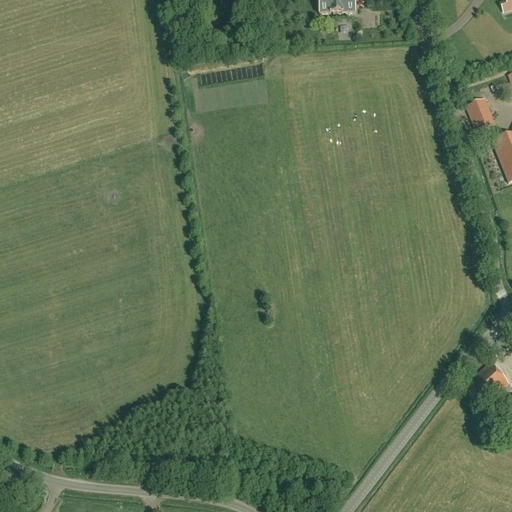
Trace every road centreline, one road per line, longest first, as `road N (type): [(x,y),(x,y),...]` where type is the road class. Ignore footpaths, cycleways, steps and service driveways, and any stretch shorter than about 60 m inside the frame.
road 1 (unclassified): [(511,314),(497,286),(495,241),(415,0)]
road 2 (unclassified): [(248,511),(208,496),(53,482),(0,450)]
road 3 (tertiary): [(344,511),(434,395),(511,317)]
